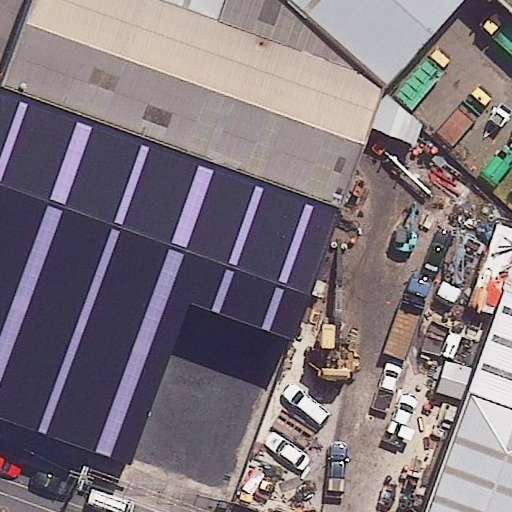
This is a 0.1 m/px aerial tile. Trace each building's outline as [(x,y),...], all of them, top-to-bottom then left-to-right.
[(30,0),(0,84),(343,208),(387,90),(151,0),(30,0)] [(151,0),(387,90),(285,0),(151,0)] [(285,0),(387,90),(467,0),(285,0)] [(511,0),(502,0),(511,9),(511,0)] [(343,208),(0,84),(0,418),(238,504),(343,208)] [(423,511),(511,511),(511,396),(472,381),(423,511)]
